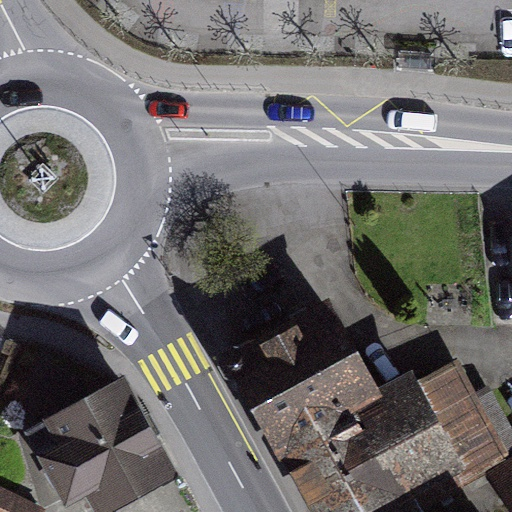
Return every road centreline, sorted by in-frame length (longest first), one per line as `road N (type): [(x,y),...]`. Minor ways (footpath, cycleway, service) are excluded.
road 1 (secondary): [(134,129),(511,149)]
road 2 (secondary): [(252,511),(105,256)]
road 3 (secondary): [(105,256),(142,198),(134,129)]
road 4 (secondary): [(134,129),(100,92),(53,75),(27,76)]
